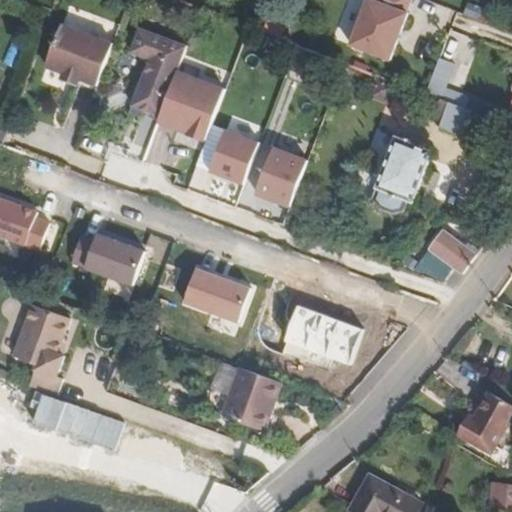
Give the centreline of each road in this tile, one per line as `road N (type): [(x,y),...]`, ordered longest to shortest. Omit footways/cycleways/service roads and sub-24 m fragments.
road 1 (residential): [(261,511),(346,439),(511,243)]
road 2 (unknown): [(0,441),(250,511)]
